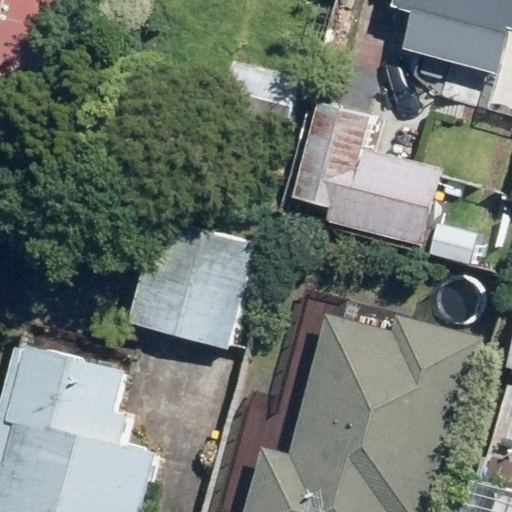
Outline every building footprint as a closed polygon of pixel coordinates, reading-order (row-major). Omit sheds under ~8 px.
[(88,0),(0,0),(0,63),(66,82),(88,0)] [(511,69),(511,0),(443,0),(430,45),(511,69)] [(317,74),(242,58),(225,138),(301,154),(317,74)] [(441,250),(457,168),(357,148),(341,231),(441,250)] [(250,344),(275,249),(179,223),(153,319),(250,344)] [(454,511),(502,335),(418,312),(414,326),(349,308),(311,448),(286,442),(266,511),(454,511)] [(46,342),(0,502),(0,511),(164,511),(182,449),(144,435),(151,410),(140,405),(151,367),(109,350),(59,337),(57,345),(46,342)] [(511,511),(511,476),(497,473),(486,511),(511,511)]
